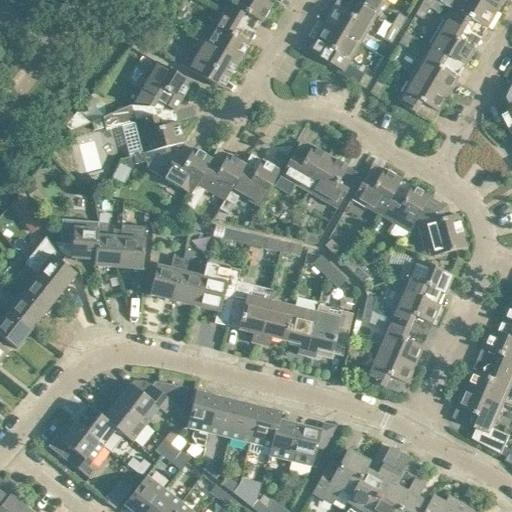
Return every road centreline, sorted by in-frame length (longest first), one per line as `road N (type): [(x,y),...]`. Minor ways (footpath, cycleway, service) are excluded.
road 1 (residential): [(414,430),(133,349),(79,366),(5,448)]
road 2 (residential): [(439,176),(361,133),(308,119),(254,122)]
road 3 (residential): [(414,430),(499,260)]
road 4 (residential): [(439,176),(511,46)]
road 5 (residential): [(320,0),(254,122)]
road 6 (residential): [(511,498),(473,463),(414,430)]
